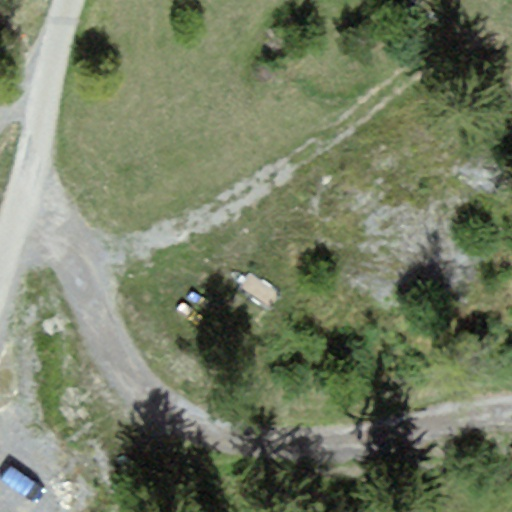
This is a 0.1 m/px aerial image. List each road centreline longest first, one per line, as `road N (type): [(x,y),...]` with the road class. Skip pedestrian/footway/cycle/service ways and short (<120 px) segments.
road 1 (residential): [(511,411),(295,447),(201,429),(125,369),(71,267),(13,220)]
road 2 (residential): [(13,220),(70,0)]
